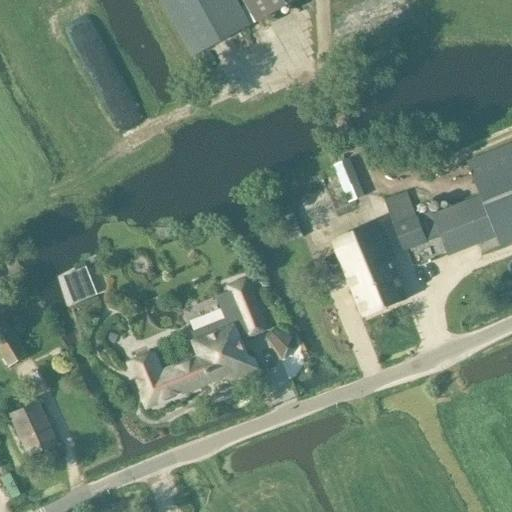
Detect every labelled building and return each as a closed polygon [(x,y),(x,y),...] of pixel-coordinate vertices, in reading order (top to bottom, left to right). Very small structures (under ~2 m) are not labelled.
[(235,0),(159,0),(191,57),(249,25),(235,0)] [(244,0),(257,21),(294,0),(244,0)] [(511,143),(467,161),(480,196),(496,237),(499,245),(511,240),(511,143)] [(349,203),(365,196),(350,159),(334,166),(349,203)] [(407,192),(384,200),(403,251),(440,237),(448,256),(496,237),(480,196),(418,220),(407,192)] [(302,237),(289,207),(273,214),(285,244),(302,237)] [(376,223),(359,230),(378,275),(371,278),(384,309),(407,299),(376,223)] [(359,230),(332,240),(363,317),(384,309),(371,278),(378,275),(359,230)] [(96,296),(85,268),(60,278),(72,306),(96,296)] [(149,361),(133,368),(148,405),(230,372),(228,369),(240,364),(230,339),(242,334),(243,338),(262,331),(242,281),(223,289),(238,326),(190,345),(196,360),(155,376),(149,361)] [(29,355),(6,318),(0,321),(0,354),(8,368),(29,355)] [(108,343),(116,346),(119,338),(111,335),(108,343)] [(30,455),(56,444),(37,402),(12,413),(30,455)] [(183,511),(177,499),(151,511),(183,511)]
